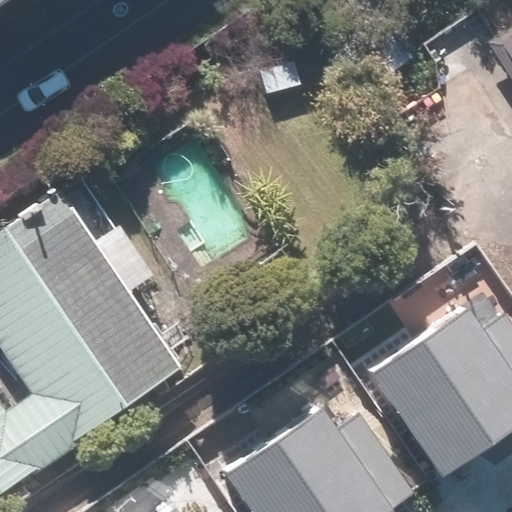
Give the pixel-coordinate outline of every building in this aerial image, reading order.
[(0,0),(0,8),(11,0),(0,0)] [(511,59),(511,28),(498,37),(511,59)] [(0,388),(0,493),(182,359),(134,293),(158,275),(81,172),(0,231),(0,328),(38,381),(10,402),(0,388)] [(356,377),(428,485),(511,429),(511,332),(499,313),(471,331),(457,311),(356,377)] [(211,475),(236,511),(390,511),(412,498),(354,411),(326,429),(312,408),(211,475)]
